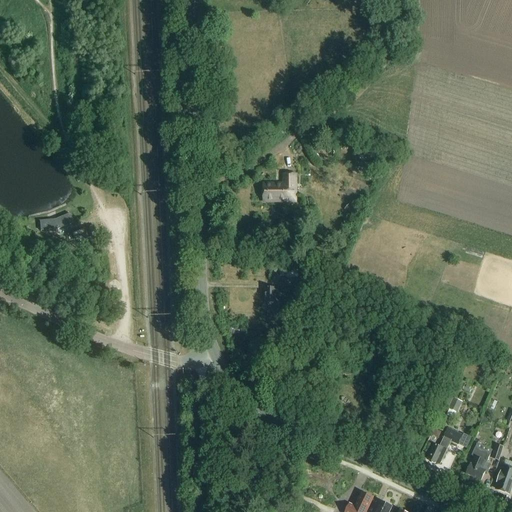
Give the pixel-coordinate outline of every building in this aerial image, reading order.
[(274,115),(267,121),(269,124),(270,125),(277,120),(274,115)] [(296,200),(296,177),(283,177),(283,188),(264,188),(264,203),(284,203),(284,200),(296,200)] [(345,210),(353,217),(357,213),(349,206),(345,210)] [(54,220),(40,221),(41,231),(59,229),(74,223),(70,214),(54,220)] [(298,279),(298,268),(286,268),(286,279),(298,279)] [(283,305),(283,290),(265,290),(265,304),(283,305)] [(463,390),(470,393),(471,391),(469,390),(470,387),(465,385),(463,390)] [(453,398),(448,409),(450,410),(447,415),(452,417),(455,412),(458,414),(463,403),(453,398)] [(490,411),(487,410),(479,429),(485,431),(489,423),(488,422),(490,418),(488,417),(490,411)] [(440,465),(450,444),(451,441),(458,445),(462,436),(448,430),(443,441),(440,447),(437,445),(435,449),(434,449),(433,451),(433,452),(430,460),(432,461),(432,462),(435,464),(436,463),(440,465)] [(504,447),(496,445),(492,458),(499,461),(504,447)] [(492,465),(487,463),(490,455),(476,448),(476,447),(471,457),(474,458),(471,465),(470,465),(466,475),(481,482),(485,473),(487,474),(492,465)] [(511,483),(511,480),(511,479),(511,470),(505,468),(502,476),(500,476),(498,482),(500,483),(497,491),(508,495),(511,484),(511,483)] [(361,492),(354,507),(349,505),(345,511),(368,511),(375,498),(361,492)] [(391,511),(394,507),(382,501),(377,511),(391,511)]
